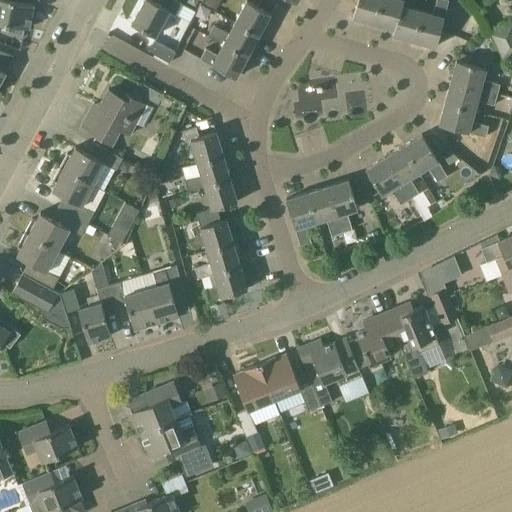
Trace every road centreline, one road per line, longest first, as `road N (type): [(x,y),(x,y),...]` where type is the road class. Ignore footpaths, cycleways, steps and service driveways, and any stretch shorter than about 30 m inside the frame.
road 1 (residential): [(262,175),(317,163),(363,141),(407,113),(418,94),(407,65),(307,34)]
road 2 (residential): [(83,380),(303,306)]
road 3 (residential): [(303,306),(511,206)]
road 4 (residential): [(256,120),(79,25)]
road 5 (residential): [(0,176),(79,25)]
road 6 (residential): [(303,306),(262,175)]
